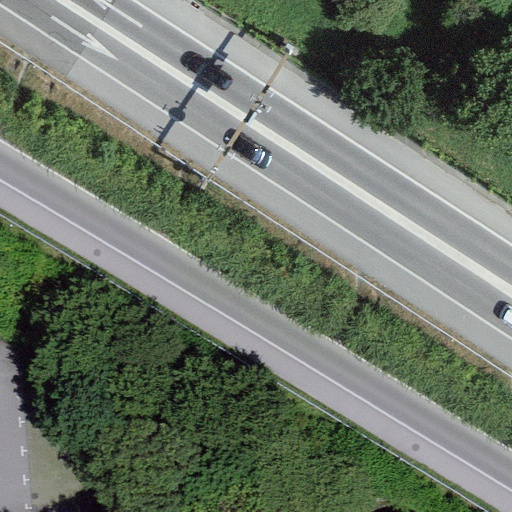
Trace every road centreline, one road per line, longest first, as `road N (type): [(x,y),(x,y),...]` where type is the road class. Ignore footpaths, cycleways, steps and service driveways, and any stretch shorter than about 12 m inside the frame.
road 1 (trunk): [(0,168),(511,481)]
road 2 (trunk): [(60,0),(511,293)]
